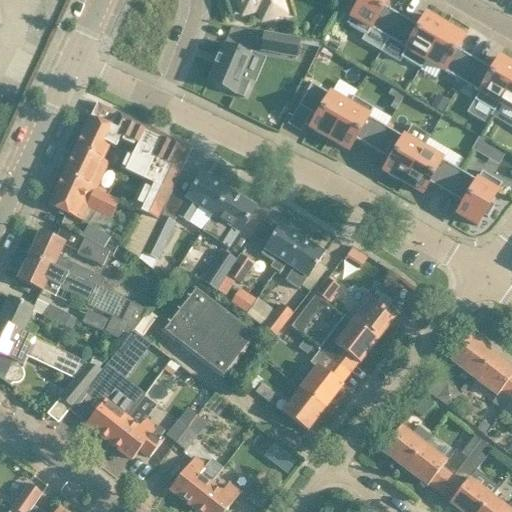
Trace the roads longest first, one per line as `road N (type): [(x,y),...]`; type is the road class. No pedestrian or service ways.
road 1 (residential): [(479,268),(347,190),(158,99)]
road 2 (residential): [(323,463),(479,268)]
road 3 (unknown): [(164,354),(323,463)]
road 4 (unclassified): [(0,218),(72,59)]
road 5 (residential): [(126,511),(0,412)]
